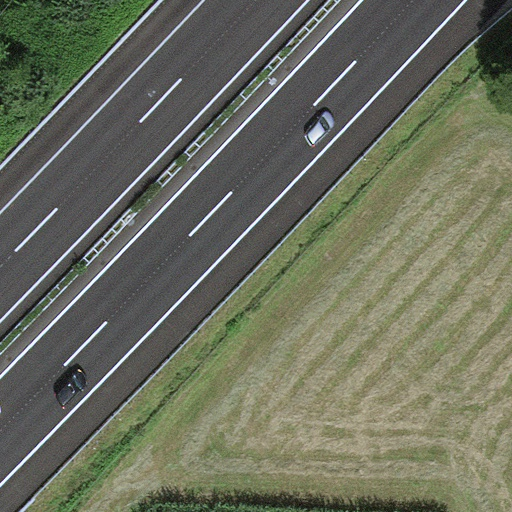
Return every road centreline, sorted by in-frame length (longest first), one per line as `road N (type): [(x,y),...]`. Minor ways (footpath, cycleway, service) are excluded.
road 1 (motorway): [(0,430),(413,0)]
road 2 (motorway): [(256,0),(0,267)]
